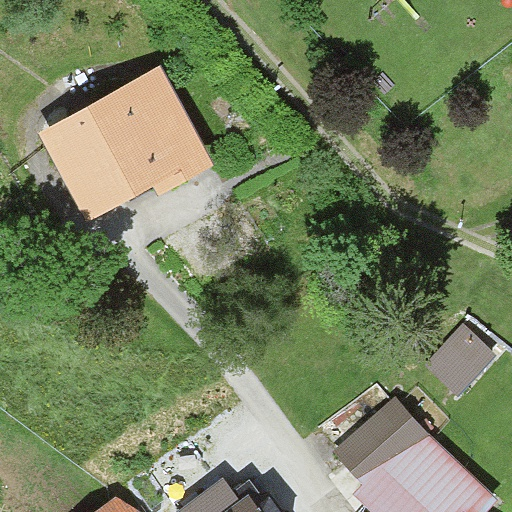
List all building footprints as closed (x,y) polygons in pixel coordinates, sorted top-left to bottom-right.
[(163,71),(35,138),(88,239),(115,226),(216,173),(163,71)] [(479,327),(434,368),(462,398),(507,358),(479,327)] [(391,400),(333,458),(387,511),(464,511),(467,510),(469,511),(495,511),(499,508),(391,400)] [(197,511),(275,511),(246,474),(197,511)] [(136,511),(127,498),(106,511),(136,511)]
